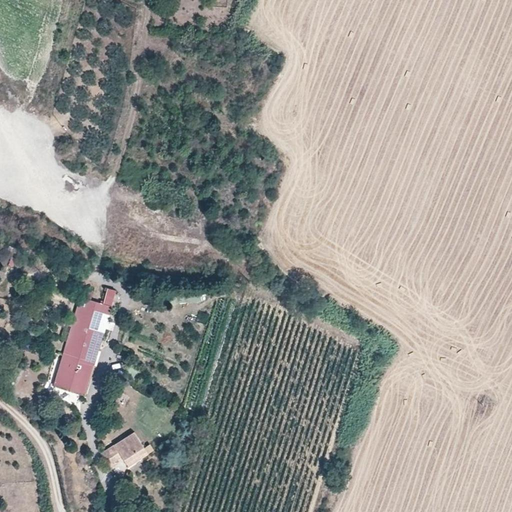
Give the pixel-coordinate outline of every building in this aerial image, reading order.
[(101,304),(110,307),(114,291),(106,288),(101,304)] [(82,290),(80,297),(89,300),(91,292),(82,290)] [(80,297),(54,385),(83,394),(92,364),(95,365),(99,350),(97,350),(110,307),(101,304),(89,300),(80,297)] [(121,457),(128,467),(140,458),(147,453),(144,447),(134,431),(110,447),(103,452),(101,453),(107,465),(121,457)] [(103,452),(110,447),(107,442),(100,447),(103,452)] [(144,447),(147,453),(153,450),(149,444),(144,447)] [(140,458),(128,467),(131,471),(143,462),(140,458)]
